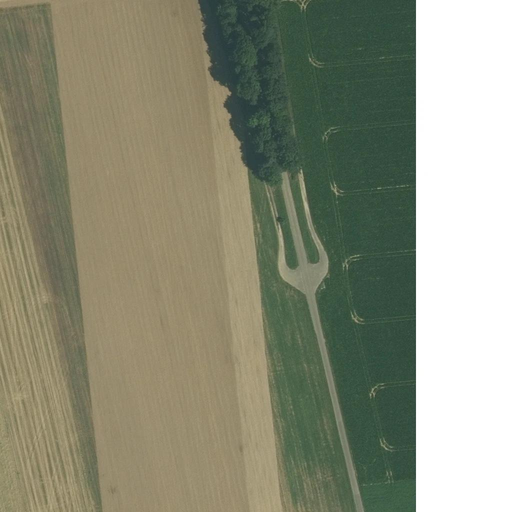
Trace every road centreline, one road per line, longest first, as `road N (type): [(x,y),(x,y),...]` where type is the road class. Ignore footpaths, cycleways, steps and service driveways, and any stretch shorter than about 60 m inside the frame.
road 1 (track): [(246,0),(361,511)]
road 2 (track): [(211,0),(280,234),(283,269),(296,280),(324,265),(300,175)]
road 3 (track): [(273,0),(300,175)]
